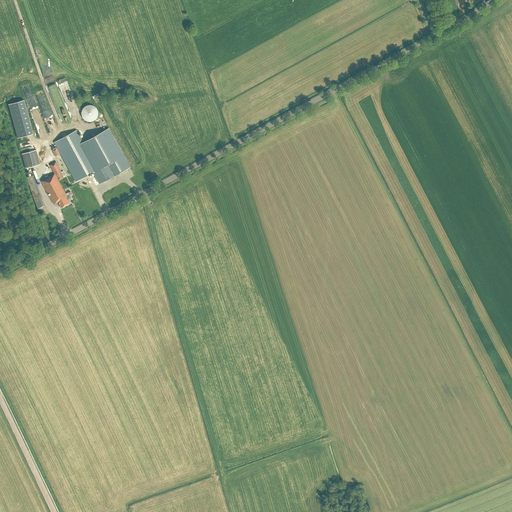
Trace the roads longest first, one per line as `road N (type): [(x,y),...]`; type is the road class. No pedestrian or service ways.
road 1 (tertiary): [(0,271),(491,0)]
road 2 (track): [(62,131),(14,0)]
road 3 (track): [(54,511),(0,397)]
